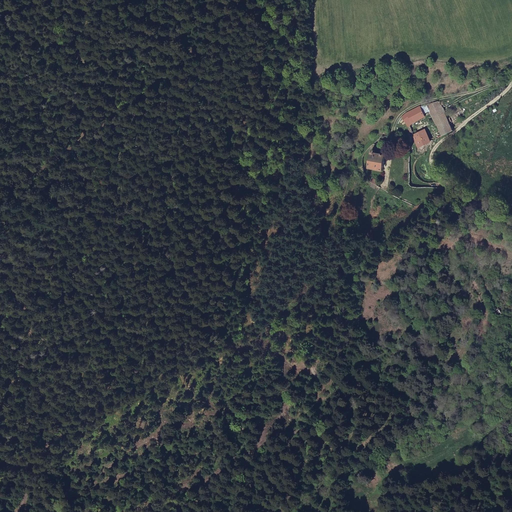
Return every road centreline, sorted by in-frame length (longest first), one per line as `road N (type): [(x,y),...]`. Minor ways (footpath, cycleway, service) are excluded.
road 1 (track): [(26,511),(38,433),(0,215)]
road 2 (track): [(511,406),(428,458),(313,505),(269,511)]
road 3 (track): [(511,83),(434,148),(430,168),(511,226)]
road 4 (track): [(511,72),(413,102),(395,117),(391,137)]
road 5 (track): [(0,211),(78,142),(88,104)]
